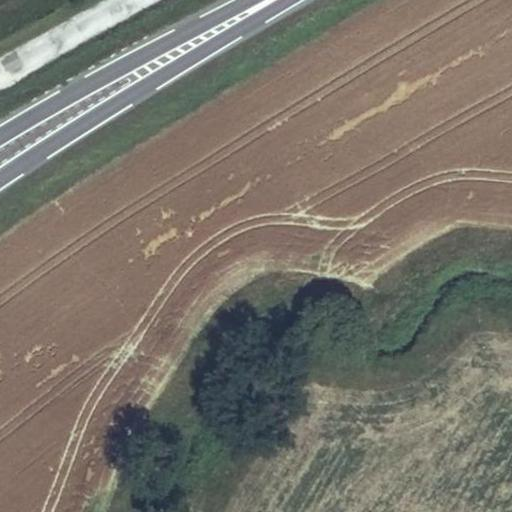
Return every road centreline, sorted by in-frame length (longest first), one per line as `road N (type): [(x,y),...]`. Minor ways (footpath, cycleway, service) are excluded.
road 1 (primary): [(0,177),(120,99),(136,76)]
road 2 (primary): [(271,0),(136,76)]
road 3 (primary): [(136,76),(98,82),(0,139)]
